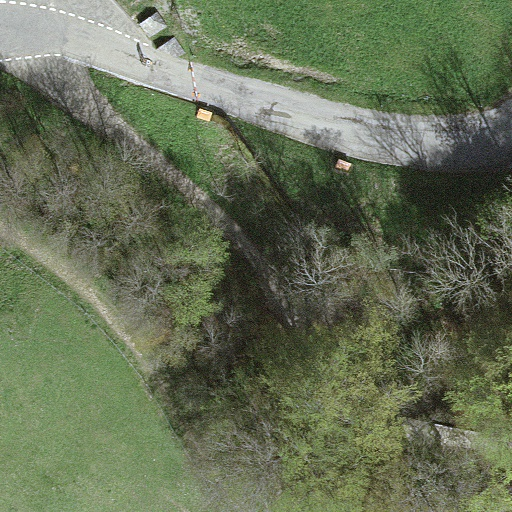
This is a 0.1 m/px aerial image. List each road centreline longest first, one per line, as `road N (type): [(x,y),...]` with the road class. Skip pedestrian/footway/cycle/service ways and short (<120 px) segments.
road 1 (tertiary): [(511,117),(435,133),(360,121),(249,96),(79,40),(0,32)]
road 2 (track): [(355,425),(408,445),(511,456)]
